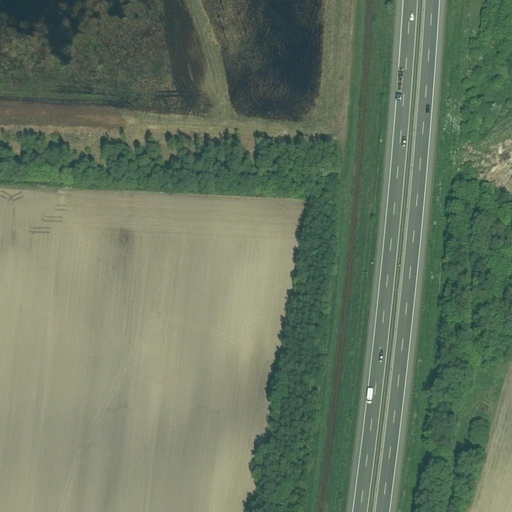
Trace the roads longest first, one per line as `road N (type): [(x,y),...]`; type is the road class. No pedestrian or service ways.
road 1 (motorway): [(381,511),(431,0)]
road 2 (motorway): [(409,0),(360,511)]
